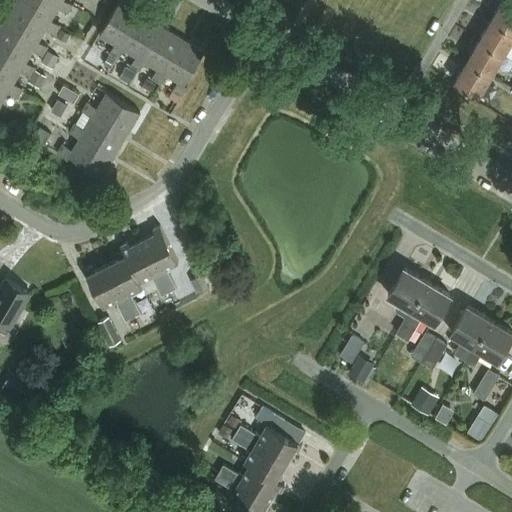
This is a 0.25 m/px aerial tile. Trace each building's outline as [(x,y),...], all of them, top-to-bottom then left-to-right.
[(18,0),(16,0),(4,20),(37,40),(38,37),(45,26),(56,32),(61,22),(51,16),(50,18),(18,0)] [(18,0),(50,18),(51,16),(58,4),(68,10),(74,2),(70,0),(18,0)] [(123,0),(119,0),(101,32),(116,41),(110,50),(119,55),(124,46),(122,45),(142,11),(123,0)] [(511,0),(502,0),(493,17),(511,28),(511,0)] [(142,11),(122,45),(124,46),(137,54),(132,62),(140,68),(146,59),(144,58),(164,25),(142,11)] [(511,28),(493,17),(480,37),(504,52),(511,38),(511,28)] [(4,20),(0,27),(0,46),(24,61),(26,59),(33,47),(43,53),(49,43),(38,37),(37,40),(4,20)] [(144,58),(146,59),(158,66),(152,75),(161,80),(167,71),(165,70),(185,37),(164,25),(144,58)] [(61,28),(57,34),(65,38),(69,32),(61,28)] [(165,70),(167,71),(179,79),(174,87),(182,93),(188,84),(186,82),(206,49),(185,37),(165,70)] [(480,37),(468,58),(491,72),(504,52),(480,37)] [(0,46),(0,73),(12,81),(14,79),(21,67),(31,73),(36,65),(26,59),(24,61),(0,46)] [(51,65),(58,54),(48,49),(42,60),(51,65)] [(108,53),(104,61),(111,65),(115,57),(108,53)] [(468,58),(455,79),(479,93),(491,72),(468,58)] [(130,81),(136,71),(125,65),(120,75),(130,81)] [(39,85),(46,74),(35,68),(29,79),(39,85)] [(0,73),(0,101),(8,88),(18,94),(24,85),(14,79),(12,81),(0,73)] [(147,77),(142,85),(151,90),(156,82),(147,77)] [(174,87),(169,95),(178,100),(182,93),(174,87)] [(89,99),(83,108),(93,114),(94,111),(128,131),(142,109),(108,89),(98,105),(89,99)] [(58,97),(52,109),(61,114),(68,103),(58,97)] [(76,120),(70,129),(80,135),(82,132),(115,152),(128,131),(94,111),(93,114),(85,126),(76,120)] [(40,126),(34,136),(45,141),(50,131),(40,126)] [(63,141),(58,150),(68,156),(70,153),(103,173),(115,152),(82,132),(80,135),(73,147),(63,141)] [(156,231),(142,238),(168,291),(176,287),(166,266),(178,260),(160,224),(153,227),(156,231)] [(121,244),(123,249),(139,280),(150,274),(160,295),(168,291),(142,238),(130,244),(127,240),(121,244)] [(119,256),(106,263),(132,315),(140,311),(130,292),(142,286),(139,280),(123,249),(117,252),(119,256)] [(91,265),(84,269),(102,305),(114,299),(124,319),(132,315),(106,263),(93,269),(91,265)] [(406,315),(427,280),(405,266),(389,293),(401,301),(396,309),(406,315)] [(202,273),(191,279),(198,291),(209,285),(202,273)] [(0,318),(10,325),(30,291),(5,276),(0,285),(0,318)] [(407,336),(416,321),(421,312),(434,320),(450,293),(427,280),(406,315),(397,330),(407,336)] [(466,358),(490,317),(468,304),(452,332),(463,338),(455,351),(466,358)] [(110,314),(98,320),(110,344),(122,338),(110,314)] [(511,330),(490,317),(466,358),(474,363),(482,350),(497,358),(511,333),(511,330)] [(446,342),(425,329),(410,354),(432,367),(446,342)] [(352,333),(340,353),(351,360),(364,340),(352,333)] [(352,368),(350,372),(363,380),(371,368),(357,360),(352,368)] [(488,367),(473,391),(484,398),(499,373),(488,367)] [(19,384),(12,396),(25,404),(32,392),(19,384)] [(437,394),(422,385),(411,403),(427,412),(437,394)] [(467,427),(483,436),(499,409),(484,400),(467,427)] [(302,442),(284,432),(290,421),(267,408),(261,418),(267,422),(260,434),(241,422),(236,431),(286,460),(293,448),(297,450),(302,442)] [(232,413),(228,420),(238,426),(242,419),(232,413)] [(224,423),(220,430),(227,435),(232,427),(224,423)] [(231,438),(250,449),(244,461),(249,464),(249,463),(279,481),(279,480),(282,475),(278,472),(286,460),(236,431),(231,438)] [(223,462),(219,470),(270,500),(278,488),(281,490),(285,484),(279,480),(279,481),(249,463),(249,464),(243,473),(223,462)] [(219,470),(214,477),(234,489),(227,500),(247,511),(263,511),(270,500),(219,470)]
